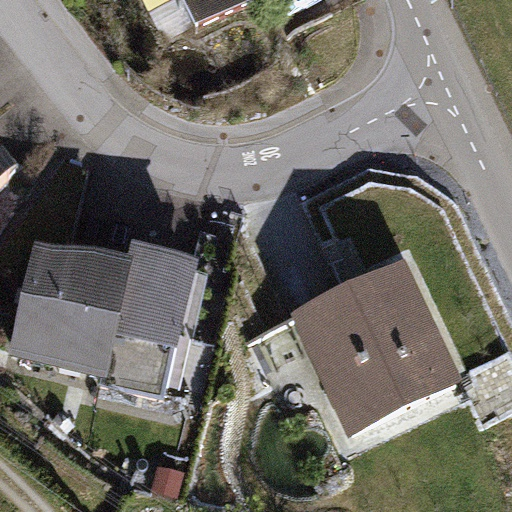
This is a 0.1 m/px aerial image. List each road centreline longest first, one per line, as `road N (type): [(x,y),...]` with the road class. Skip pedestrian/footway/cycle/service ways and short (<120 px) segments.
road 1 (residential): [(1,0),(77,99),(157,153),(232,179),(286,175),(446,71)]
road 2 (residential): [(511,208),(446,71)]
